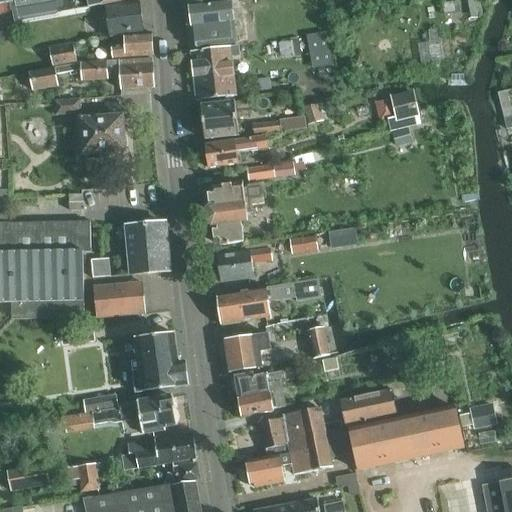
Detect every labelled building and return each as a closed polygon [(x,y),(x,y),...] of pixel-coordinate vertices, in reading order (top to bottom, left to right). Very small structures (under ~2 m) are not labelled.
[(0,0),(0,4),(16,2),(19,20),(127,0),(0,0)] [(188,22),(192,26),(193,27),(196,49),(237,44),(235,30),(240,29),(239,19),(234,20),(232,5),(244,2),(243,0),(222,0),(223,6),(191,9),(191,11),(190,11),(187,16),(188,22)] [(140,4),(106,8),(110,38),(124,36),(144,33),(140,4)] [(307,35),(313,68),(334,64),(328,31),(307,35)] [(152,34),(124,36),(125,46),(112,47),(113,58),(153,56),(152,34)] [(426,37),(426,55),(443,56),(443,38),(426,37)] [(49,48),(53,68),(77,63),(73,43),(49,48)] [(192,53),(197,101),(237,97),(232,59),(240,58),(239,48),(192,53)] [(121,90),(155,89),(153,59),(81,63),(30,73),(33,91),(59,86),(56,76),(82,71),(82,81),(108,80),(108,76),(120,75),(121,90)] [(302,95),(304,108),(339,101),(336,88),(302,95)] [(498,94),(504,119),(511,116),(511,112),(507,92),(498,94)] [(419,115),(414,94),(393,99),(398,120),(419,115)] [(56,103),(57,115),(81,114),(80,101),(56,103)] [(201,107),(205,141),(239,137),(235,104),(201,107)] [(115,118),(114,112),(97,113),(97,117),(81,118),(82,132),(76,133),(77,139),(83,138),(84,155),(87,155),(87,161),(103,160),(103,154),(125,152),(125,149),(127,146),(127,139),(124,137),(123,117),(115,118)] [(253,125),(254,136),(282,133),(281,122),(253,125)] [(206,146),(209,169),(238,165),(237,154),(267,151),(266,138),(206,146)] [(247,170),(249,184),(296,177),(294,163),(247,170)] [(237,184),(214,187),(213,187),(209,193),(211,208),(210,208),(206,213),(208,222),(213,226),(216,241),(215,242),(221,246),(239,244),(236,223),(247,222),(246,214),(252,214),(251,206),(264,205),(261,185),(243,188),(243,190),(238,190),(237,184)] [(84,211),(84,196),(70,196),(70,211),(84,211)] [(0,303),(12,303),(12,321),(85,319),(83,253),(92,253),(91,222),(0,224),(0,303)] [(127,228),(131,276),(170,272),(166,224),(127,228)] [(332,248),(360,244),(358,227),(330,231),(332,248)] [(360,229),(362,241),(387,238),(386,227),(360,229)] [(290,240),(292,254),(318,250),(316,236),(290,240)] [(242,246),(243,253),(239,254),(239,255),(218,258),(220,268),(217,270),(218,278),(221,279),(221,282),(254,278),(252,264),(272,262),(270,243),(242,246)] [(92,261),(95,279),(112,277),(109,259),(92,261)] [(219,297),(223,325),(240,322),(271,317),(269,302),(284,299),(284,300),(297,298),(298,302),(321,298),(318,280),(266,288),(266,290),(219,297)] [(146,314),(143,284),(94,288),(97,318),(113,316),(113,317),(146,314)] [(443,332),(446,345),(466,341),(463,327),(443,332)] [(333,349),(328,350),(323,329),(308,332),(314,360),(341,354),(339,347),(333,349)] [(95,342),(94,332),(62,336),(63,346),(95,342)] [(175,334),(135,339),(138,361),(132,362),(133,371),(139,371),(142,393),(188,387),(189,386),(186,365),(186,364),(185,364),(179,364),(175,334)] [(227,356),(228,356),(230,373),(263,368),(260,353),(271,351),(269,335),(226,341),(226,342),(225,343),(222,346),(223,354),(227,356)] [(233,392),(236,395),(237,395),(239,401),(238,401),(236,406),(238,414),(241,417),(242,417),(242,418),(262,414),(261,412),(285,407),(281,384),(296,381),(293,370),(251,378),(251,375),(234,378),(234,379),(233,379),(232,383),(232,388),(233,392)] [(341,401),(347,428),(398,418),(393,391),(341,401)] [(468,400),(475,430),(500,424),(493,394),(468,400)] [(86,413),(92,412),(117,408),(118,407),(119,406),(117,395),(84,401),(86,413)] [(117,408),(92,412),(95,426),(111,423),(115,424),(141,420),(143,435),(166,431),(165,427),(178,425),(177,422),(178,422),(180,417),(179,413),(176,409),(175,409),(173,398),(120,407),(119,406),(118,407),(117,408)] [(324,423),(321,407),(284,416),(284,418),(261,423),(268,457),(305,449),(300,428),(324,423)] [(456,408),(429,414),(438,455),(464,449),(456,408)] [(429,414),(403,420),(412,460),(438,455),(429,414)] [(403,420),(376,425),(385,466),(412,460),(403,420)] [(324,423),(300,428),(305,449),(305,451),(246,463),(251,486),(255,489),(255,488),(285,483),(282,467),(292,465),(293,475),(333,468),(324,423)] [(350,431),(359,472),(385,466),(376,425),(350,431)] [(193,435),(128,443),(129,454),(122,455),(124,469),(173,463),(175,473),(167,475),(169,486),(195,481),(201,481),(198,465),(198,464),(197,464),(196,464),(195,464),(195,460),(196,460),(193,435)] [(47,465),(8,471),(11,491),(51,485),(47,465)] [(78,468),(80,481),(98,478),(96,465),(78,468)] [(98,478),(80,481),(82,493),(100,490),(98,478)] [(511,511),(511,480),(483,486),(487,511),(511,511)] [(201,511),(195,481),(169,486),(83,500),(85,511),(201,511)] [(256,511),(320,511),(318,501),(256,511)] [(345,511),(344,503),(324,507),(325,511),(345,511)]
